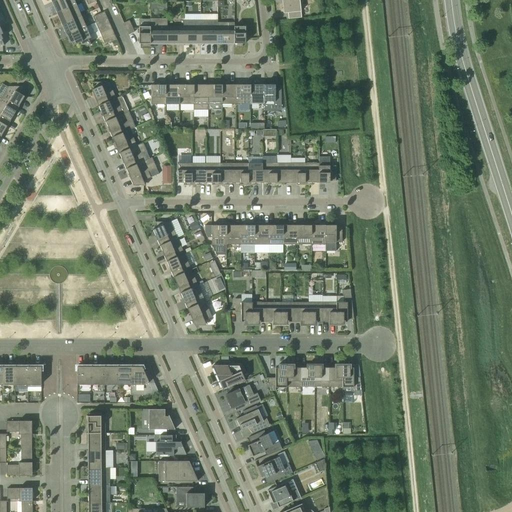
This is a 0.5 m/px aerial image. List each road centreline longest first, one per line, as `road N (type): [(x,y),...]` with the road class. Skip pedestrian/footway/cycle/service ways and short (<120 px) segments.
road 1 (track): [(416,511),(365,0)]
road 2 (residential): [(54,61),(260,61),(269,47),(263,0)]
road 3 (residential): [(120,205),(365,202)]
road 4 (tertiary): [(511,215),(467,79),(451,0)]
road 5 (residential): [(378,344),(180,345)]
road 6 (residential): [(254,511),(180,345)]
road 7 (residential): [(161,346),(235,511)]
road 8 (residential): [(161,346),(0,345)]
road 9 (residential): [(180,345),(120,205)]
